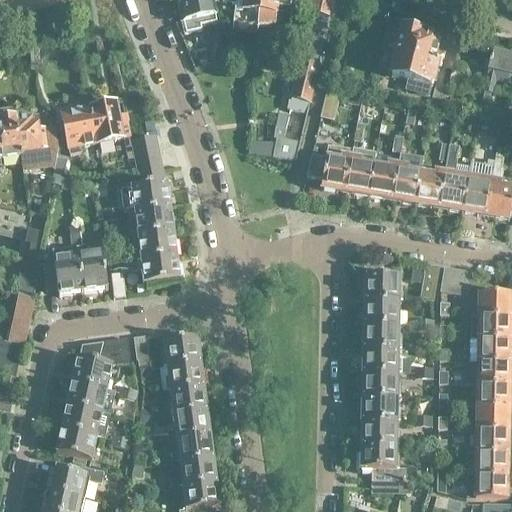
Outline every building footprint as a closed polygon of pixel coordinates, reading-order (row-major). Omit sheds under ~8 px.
[(215,3),(213,0),(176,0),(178,9),(177,9),(180,25),(182,25),(184,33),(200,32),(198,21),(218,16),(215,3)] [(237,1),(236,5),(233,30),(242,29),(258,27),(276,26),(276,25),(283,21),(288,10),(292,0),(237,0),(237,1)] [(334,0),(312,0),(309,15),(311,15),(300,55),(319,60),(331,18),(334,0)] [(398,48),(390,80),(414,86),(413,89),(417,89),(416,96),(429,99),(431,88),(435,89),(440,67),(441,67),(444,55),(436,53),(439,41),(419,36),(416,30),(410,29),(405,32),(402,32),(402,34),(393,33),(389,46),(398,48)] [(511,57),(493,53),(491,60),(490,59),(487,70),(489,70),(488,72),(484,87),(483,93),(492,95),(494,90),(495,82),(511,85),(511,57)] [(298,64),(291,98),(295,101),(295,103),(289,102),(287,111),(306,115),(309,104),(309,103),(318,68),(298,64)] [(459,79),(450,77),(448,88),(456,90),(459,79)] [(351,89),(353,81),(344,78),(341,86),(351,89)] [(429,108),(441,110),(445,92),(434,89),(429,108)] [(327,92),(320,119),(334,122),(341,95),(327,92)] [(117,104),(89,110),(97,147),(97,148),(126,142),(127,148),(131,147),(131,144),(130,139),(127,123),(121,124),(117,104)] [(67,140),(66,140),(68,153),(69,152),(70,157),(82,155),(81,150),(97,147),(89,110),(87,111),(84,108),(77,109),(75,114),(62,116),(67,140)] [(0,167),(1,167),(1,162),(21,159),(16,121),(16,119),(15,119),(14,110),(0,112),(0,167)] [(413,126),(415,113),(407,112),(405,125),(413,126)] [(476,128),(478,119),(455,113),(453,122),(476,128)] [(276,140),(273,158),(294,163),(301,133),(286,130),(289,117),(278,115),(273,139),(276,140)] [(37,119),(16,121),(21,159),(23,176),(32,175),(31,166),(53,163),(56,162),(57,162),(57,159),(59,149),(59,144),(58,144),(51,145),(49,135),(45,136),(45,131),(39,132),(37,119)] [(149,123),(140,125),(142,134),(151,132),(149,123)] [(362,146),(364,132),(356,131),(354,144),(362,146)] [(131,147),(133,156),(159,150),(156,138),(131,144),(131,147)] [(400,153),(403,139),(395,138),(392,151),(400,153)] [(273,158),(275,145),(251,144),(249,155),(273,158)] [(447,161),(450,147),(442,146),(439,159),(447,161)] [(444,177),(439,210),(462,214),(468,181),(470,169),(455,167),(458,148),(450,147),(446,173),(444,177)] [(352,153),(328,149),(326,160),(311,158),(305,179),(322,182),(320,192),(345,196),(351,162),(352,157),(352,153)] [(133,156),(136,167),(161,162),(159,150),(133,156)] [(468,181),(462,214),(486,218),(496,155),(488,154),(486,168),(484,168),(482,179),(481,179),(480,183),(468,181)] [(390,157),(376,155),(374,166),(368,200),(392,204),(398,170),(398,165),(389,164),(390,157)] [(496,155),(486,218),(510,222),(511,207),(511,186),(501,184),(501,183),(504,171),(502,171),(504,156),(496,155)] [(363,159),(352,157),(351,162),(345,196),(368,200),(374,166),(362,164),(363,159)] [(57,162),(56,162),(54,175),(64,177),(68,162),(57,159),(57,162)] [(161,162),(136,167),(138,179),(164,173),(161,162)] [(409,167),(398,165),(398,170),(392,204),(415,208),(415,206),(421,174),(409,171),(409,167)] [(421,174),(415,206),(439,210),(444,177),(446,173),(434,171),(433,176),(421,174)] [(182,180),(180,172),(171,174),(173,182),(182,180)] [(140,189),(131,190),(119,192),(123,216),(134,215),(170,210),(167,185),(165,186),(165,178),(164,173),(138,179),(140,189)] [(94,194),(93,183),(81,185),(83,195),(94,194)] [(170,210),(134,215),(137,239),(174,234),(170,210)] [(110,221),(111,224),(124,222),(122,211),(113,212),(114,215),(110,221)] [(101,214),(103,225),(111,224),(110,221),(114,215),(113,212),(101,214)] [(79,236),(82,235),(80,223),(68,224),(70,233),(73,232),(79,236)] [(46,235),(29,231),(26,244),(32,245),(28,260),(40,263),(46,235)] [(71,245),(83,244),(82,235),(79,236),(73,232),(70,233),(71,245)] [(137,239),(141,263),(177,258),(174,234),(137,239)] [(77,249),(79,258),(83,295),(108,292),(103,251),(94,253),(88,251),(88,246),(77,247),(77,249)] [(79,258),(77,249),(52,252),(54,266),(43,267),(46,293),(57,291),(58,298),(83,295),(79,258)] [(119,267),(119,270),(132,268),(131,257),(122,258),(122,261),(119,267)] [(110,260),(111,271),(119,270),(119,267),(122,261),(122,258),(110,260)] [(143,282),(144,287),(180,282),(177,258),(141,263),(143,282)] [(426,268),(420,303),(433,303),(439,270),(426,268)] [(445,270),(441,294),(453,296),(457,272),(445,270)] [(364,277),(364,301),(400,302),(401,278),(401,271),(382,271),(382,277),(364,277)] [(457,272),(453,296),(466,299),(470,274),(457,272)] [(123,275),(111,276),(114,300),(126,299),(123,275)] [(132,293),(145,291),(144,287),(143,282),(131,284),(132,293)] [(511,295),(479,295),(479,318),(511,318),(511,295)] [(34,302),(27,300),(23,316),(20,316),(16,315),(15,314),(15,317),(14,321),(29,325),(31,318),(32,312),(34,302)] [(364,301),(363,326),(400,326),(400,302),(364,301)] [(440,304),(440,317),(449,318),(450,304),(440,304)] [(511,318),(479,318),(471,318),(471,341),(479,341),(510,342),(511,318)] [(26,337),(29,325),(14,321),(13,324),(12,327),(16,328),(20,329),(18,338),(16,347),(23,349),(26,337)] [(363,326),(363,350),(399,351),(400,326),(363,326)] [(440,326),(440,340),(449,340),(449,326),(440,326)] [(134,340),(140,372),(151,370),(145,338),(134,340)] [(163,344),(166,368),(201,364),(198,339),(188,341),(174,342),(163,344)] [(510,342),(479,341),(471,341),(470,363),(478,364),(510,364),(510,342)] [(128,342),(114,344),(118,367),(131,365),(128,342)] [(15,380),(23,349),(16,347),(0,343),(0,376),(3,377),(15,380)] [(118,367),(114,344),(100,345),(100,346),(97,364),(114,368),(118,367)] [(100,346),(81,349),(78,361),(76,361),(71,384),(108,392),(114,368),(97,364),(100,346)] [(440,349),(439,363),(449,363),(449,349),(440,349)] [(363,350),(362,374),(399,375),(399,351),(363,350)] [(201,364),(166,368),(169,392),(204,388),(201,364)] [(510,364),(478,364),(469,364),(469,386),(478,387),(510,387),(510,364)] [(153,382),(151,370),(140,372),(142,384),(153,382)] [(439,372),(439,386),(448,386),(448,372),(439,372)] [(362,374),(362,398),(399,399),(399,375),(362,374)] [(108,392),(71,384),(66,408),(103,416),(108,392)] [(478,387),(477,409),(509,410),(510,387),(478,387)] [(118,388),(116,400),(124,401),(125,398),(130,394),(130,390),(118,388)] [(204,388),(169,392),(173,416),(208,412),(204,388)] [(125,398),(124,401),(137,403),(139,392),(130,390),(130,394),(125,398)] [(439,395),(438,409),(448,409),(448,395),(439,395)] [(0,410),(9,413),(13,400),(0,396),(0,410)] [(399,399),(362,398),(361,422),(398,423),(399,399)] [(140,417),(152,419),(153,407),(142,406),(140,417)] [(103,416),(66,408),(61,431),(98,439),(103,416)] [(477,409),(477,432),(509,432),(509,410),(477,409)] [(208,412),(173,416),(176,440),(211,436),(208,412)] [(152,419),(140,417),(139,429),(150,430),(152,419)] [(438,418),(438,432),(447,432),(448,418),(438,418)] [(361,422),(361,446),(398,447),(398,423),(361,422)] [(98,439),(61,431),(55,455),(75,459),(74,464),(86,467),(87,462),(93,463),(98,439)] [(509,432),(477,432),(476,455),(509,455),(509,432)] [(211,436),(176,440),(179,464),(214,460),(211,436)] [(113,437),(111,448),(118,449),(118,446),(123,442),(124,438),(113,437)] [(118,446),(118,449),(130,451),(131,440),(124,438),(123,442),(118,446)] [(438,440),(438,454),(447,455),(447,441),(438,440)] [(361,446),(360,471),(372,471),(372,482),(402,483),(406,483),(406,470),(397,470),(398,447),(361,446)] [(509,455),(476,455),(476,468),(467,468),(467,478),(476,478),(508,478),(509,455)] [(129,458),(128,466),(136,468),(138,460),(129,458)] [(214,460),(179,464),(182,488),(217,484),(214,460)] [(128,466),(125,479),(134,480),(136,468),(128,466)] [(437,481),(446,481),(447,468),(437,467),(437,481)] [(48,491),(48,494),(85,502),(88,485),(103,488),(106,477),(70,469),(69,475),(53,471),(51,481),(48,480),(46,491),(48,491)] [(407,469),(406,482),(415,482),(416,470),(407,469)] [(508,478),(476,478),(467,478),(466,501),(475,501),(508,502),(508,478)] [(437,481),(437,493),(437,494),(446,496),(446,482),(446,481),(437,481)] [(401,496),(402,483),(372,482),(372,496),(401,496)] [(412,483),(406,483),(402,483),(401,496),(412,496),(412,483)] [(215,511),(215,509),(220,508),(217,484),(182,488),(185,511),(180,511),(215,511)] [(45,505),(43,511),(82,511),(85,502),(48,494),(48,495),(45,494),(43,505),(45,505)] [(445,511),(446,511),(449,502),(437,498),(434,509),(445,511)] [(460,511),(462,505),(449,502),(446,511),(460,511)]
